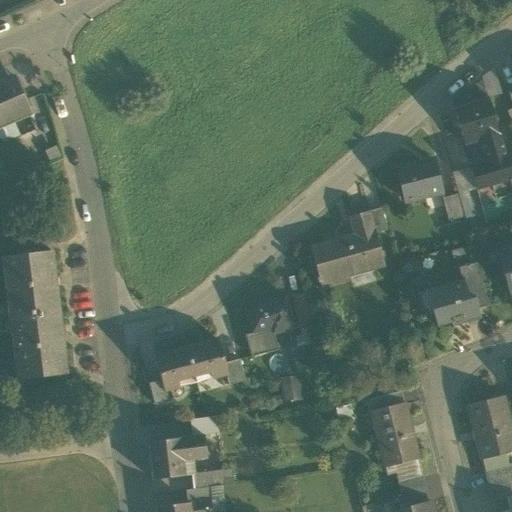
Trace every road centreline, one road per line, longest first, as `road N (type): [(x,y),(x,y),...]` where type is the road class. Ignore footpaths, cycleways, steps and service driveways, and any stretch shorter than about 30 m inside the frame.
road 1 (residential): [(109,339),(200,309),(511,31)]
road 2 (residential): [(46,25),(84,163),(109,339)]
road 3 (residential): [(462,511),(439,394),(450,371),(511,340)]
road 4 (residential): [(0,447),(122,432)]
